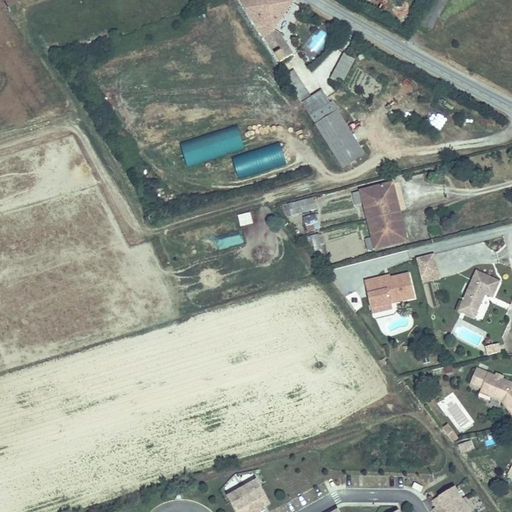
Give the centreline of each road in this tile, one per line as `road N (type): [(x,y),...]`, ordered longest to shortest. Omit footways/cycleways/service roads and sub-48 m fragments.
road 1 (unclassified): [(320,0),(511,108)]
road 2 (residential): [(420,511),(403,496),(340,497),(310,511)]
